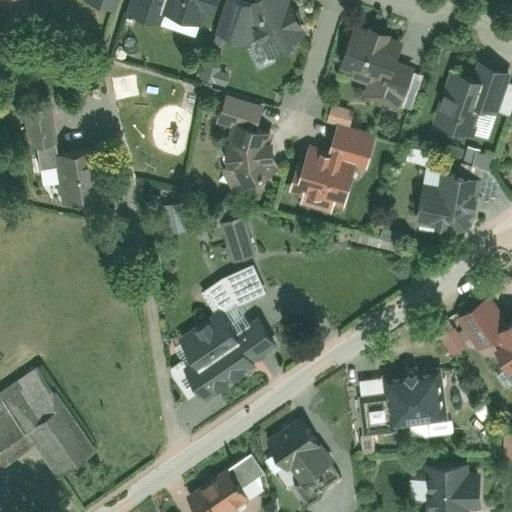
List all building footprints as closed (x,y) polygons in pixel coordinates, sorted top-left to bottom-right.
[(28,0),(0,0),(0,2),(25,10),(28,0)] [(160,8),(162,0),(130,0),(127,10),(156,19),(160,8)] [(162,0),(160,8),(203,21),(209,0),(162,0)] [(294,36),(308,31),(294,0),(226,0),(216,30),(253,43),(257,30),(270,53),(297,41),(294,36)] [(403,105),(418,62),(400,56),(406,36),(394,32),(395,29),(371,21),(370,24),(357,20),(342,63),(372,73),(365,93),(403,105)] [(454,64),(435,118),(475,132),(485,104),(501,109),(502,106),(511,78),(511,76),(511,67),(482,57),(477,72),(454,64)] [(206,81),(224,83),(225,65),(208,63),(206,81)] [(511,78),(502,106),(511,109),(511,78)] [(271,144),(276,129),(257,123),(265,101),(227,89),(218,119),(233,122),(229,139),(232,168),(229,170),(237,187),(280,167),(274,156),(271,144)] [(338,119),(353,123),(358,105),(334,99),(329,117),(338,119)] [(54,140),(58,139),(52,101),(26,104),(31,143),(36,142),(54,140)] [(338,119),(330,148),(361,156),(371,159),(379,130),(353,123),(338,119)] [(39,163),(57,161),(55,150),(54,140),(36,142),(39,163)] [(292,189),(348,204),(361,156),(330,148),(305,141),(292,189)] [(57,161),(62,199),(97,194),(90,146),(55,150),(57,161)] [(470,159),(487,166),(492,153),(475,146),(470,159)] [(478,209),(485,174),(445,166),(441,182),(426,179),(419,218),(459,226),(478,209)] [(165,200),(168,226),(190,223),(187,197),(165,200)] [(225,260),(259,252),(247,205),(213,214),(225,260)] [(492,330),(511,317),(492,289),(458,312),(477,340),(492,330)] [(185,363),(207,396),(259,362),(255,356),(279,340),(260,312),(235,328),(221,306),(179,333),(195,357),(185,363)] [(511,359),(511,316),(511,317),(492,330),(511,359)] [(470,341),(457,322),(442,332),(455,351),(470,341)] [(43,363),(0,391),(0,463),(35,441),(54,471),(96,444),(43,363)] [(448,415),(443,363),(388,369),(390,389),(393,421),(448,415)] [(503,381),(511,377),(511,369),(510,365),(499,369),(503,381)] [(393,421),(390,389),(362,391),(366,429),(393,427),(393,421)] [(337,457),(303,410),(270,433),(304,480),(337,457)] [(409,421),(410,433),(430,431),(429,419),(409,421)] [(373,448),(372,430),(360,430),(361,449),(373,448)] [(254,448),(230,463),(243,483),(267,467),(254,448)] [(472,511),(472,504),(482,504),(482,469),(471,469),(471,458),(429,460),(430,507),(409,508),(409,511),(472,511)] [(189,489),(202,511),(223,511),(250,495),(243,483),(230,463),(189,489)]
